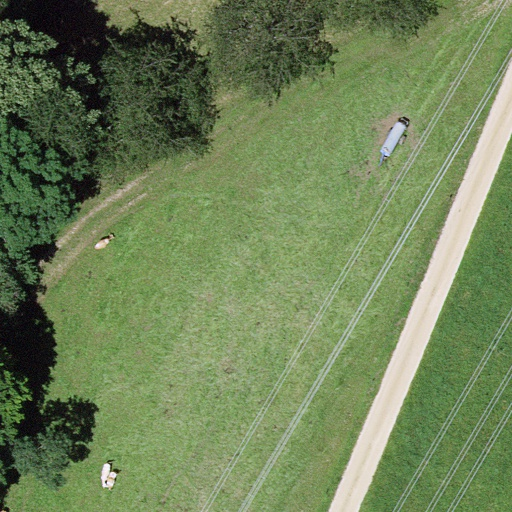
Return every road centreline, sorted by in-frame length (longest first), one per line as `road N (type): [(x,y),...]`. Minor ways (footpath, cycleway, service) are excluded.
road 1 (track): [(0,329),(88,238),(164,182),(311,93),(496,0)]
road 2 (track): [(511,98),(349,511)]
